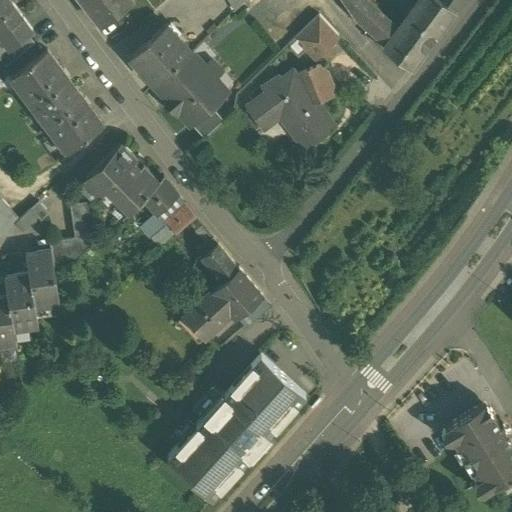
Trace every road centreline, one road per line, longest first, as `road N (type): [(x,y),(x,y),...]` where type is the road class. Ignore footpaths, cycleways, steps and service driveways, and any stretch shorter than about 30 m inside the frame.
road 1 (residential): [(256,261),(478,0)]
road 2 (residential): [(256,261),(54,0)]
road 3 (tertiary): [(349,407),(465,276),(511,207)]
road 4 (residential): [(349,407),(256,261)]
road 5 (tertiary): [(253,511),(349,407)]
